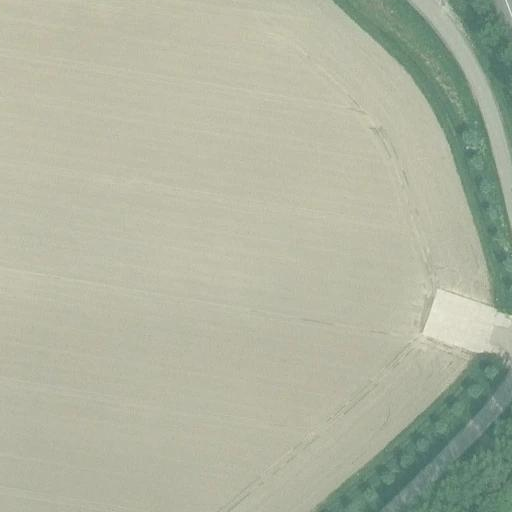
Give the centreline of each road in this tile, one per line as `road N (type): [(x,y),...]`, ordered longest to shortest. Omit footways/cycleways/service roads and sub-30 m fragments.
road 1 (unclassified): [(511,178),(496,106),(414,0)]
road 2 (unclassified): [(391,511),(511,387)]
